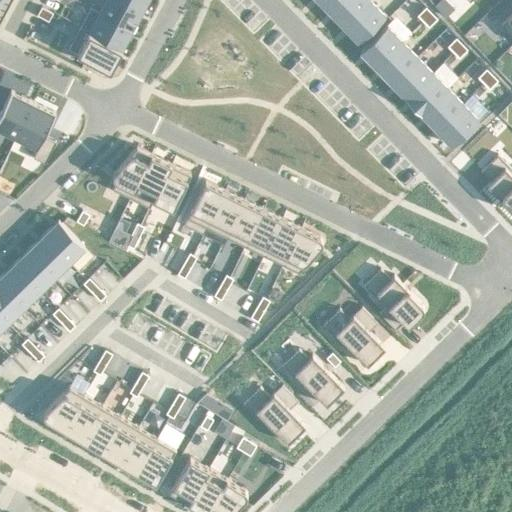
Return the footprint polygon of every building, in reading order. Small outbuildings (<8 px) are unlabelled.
[(40,0),(37,0),(33,7),(45,14),(50,5),(40,0)] [(136,0),(98,0),(96,4),(129,22),(140,2),(136,0)] [(327,0),(326,1),(341,17),(358,0),(327,0)] [(358,0),(341,17),(340,18),(355,34),(383,8),(374,0),(358,0)] [(423,0),(422,0),(414,8),(420,14),(429,6),(423,0)] [(78,19),(77,20),(118,42),(129,22),(96,4),(86,23),(78,19)] [(511,4),(498,18),(511,32),(511,4)] [(429,6),(420,14),(426,20),(434,12),(429,6)] [(384,18),(357,44),(373,60),(400,34),(384,18)] [(77,20),(66,41),(107,63),(118,42),(77,20)] [(453,31),(445,39),(450,45),(459,37),(453,31)] [(400,34),(373,60),(388,76),(415,49),(400,34)] [(459,37),(450,45),(456,51),(465,42),(459,37)] [(415,49),(388,76),(403,91),(430,65),(415,49)] [(483,62),(475,70),(480,76),(489,67),(483,62)] [(430,65),(403,91),(418,107),(445,80),(430,65)] [(489,67),(480,76),(486,82),(495,73),(489,67)] [(445,80),(418,107),(433,122),(460,96),(445,80)] [(0,124),(13,131),(30,94),(8,83),(0,99),(0,124)] [(30,94),(13,131),(35,142),(31,150),(42,156),(53,134),(41,129),(53,105),(30,94)] [(460,96),(433,122),(449,138),(476,112),(460,96)] [(114,174),(109,182),(127,191),(149,146),(134,138),(112,164),(111,164),(111,165),(110,166),(110,167),(110,168),(110,169),(110,170),(111,171),(111,172),(112,172),(112,173),(113,173),(114,174)] [(149,146),(127,191),(146,200),(168,155),(149,146)] [(511,164),(495,147),(478,163),(488,173),(484,177),(511,205),(511,206),(511,205),(511,164)] [(168,155),(146,200),(147,201),(149,196),(168,206),(188,165),(168,155)] [(202,172),(180,217),(200,227),(222,182),(202,172)] [(222,182),(200,227),(201,227),(205,219),(224,228),(241,191),(222,182)] [(241,191),(224,228),(243,237),(260,201),(241,191)] [(260,201),(243,237),(262,246),(280,210),(260,201)] [(79,203),(73,213),(80,217),(86,207),(79,203)] [(280,210),(262,246),(281,256),(299,220),(280,210)] [(55,212),(40,228),(66,255),(82,240),(55,212)] [(134,215),(129,226),(136,230),(141,219),(134,215)] [(299,220),(281,256),(296,263),(298,261),(302,256),(315,241),(318,238),(319,237),(319,235),(320,234),(319,232),(319,231),(318,230),(317,229),(316,228),(299,220)] [(129,226),(124,237),(131,241),(136,230),(129,226)] [(40,228),(24,243),(50,270),(66,255),(40,228)] [(24,243),(9,258),(35,285),(50,270),(24,243)] [(187,246),(181,256),(188,260),(194,250),(187,246)] [(181,256),(174,267),(181,271),(188,260),(181,256)] [(9,258),(0,266),(0,280),(19,301),(35,285),(9,258)] [(377,261),(361,277),(382,299),(376,305),(393,322),(401,314),(405,318),(419,304),(419,303),(420,303),(420,302),(420,301),(421,300),(420,299),(420,298),(420,297),(419,297),(419,296),(391,268),(387,271),(377,261)] [(223,268),(217,278),(224,282),(230,272),(223,268)] [(86,270),(80,276),(89,285),(95,279),(86,270)] [(217,278),(211,288),(218,292),(224,282),(217,278)] [(95,279),(89,285),(97,293),(103,287),(95,279)] [(0,280),(0,311),(4,316),(19,301),(0,280)] [(260,289),(254,300),(261,304),(267,293),(260,289)] [(55,300),(49,306),(58,315),(64,309),(55,300)] [(254,300),(248,310),(255,314),(261,304),(254,300)] [(337,301),(320,317),(341,339),(344,337),(364,358),(382,340),(361,319),(370,311),(359,300),(350,308),(350,307),(346,311),(337,301)] [(64,309),(58,315),(66,323),(72,318),(64,309)] [(24,331),(18,336),(27,345),(33,339),(24,331)] [(320,336),(315,342),(323,351),(329,345),(320,336)] [(33,339),(27,345),(35,354),(41,348),(33,339)] [(296,341),(279,357),(300,379),(303,377),(323,398),(341,380),(309,348),(306,351),(296,341)] [(102,343),(96,353),(103,357),(109,347),(102,343)] [(96,353),(90,363),(97,368),(103,357),(96,353)] [(139,364),(133,375),(139,379),(146,368),(139,364)] [(133,375),(126,385),(133,389),(139,379),(133,375)] [(257,379),(240,395),(262,417),(264,415),(285,435),(302,418),(282,397),(290,389),(279,377),(271,386),(270,385),(267,389),(257,379)] [(40,405),(40,406),(41,408),(41,409),(42,410),(43,411),(50,415),(60,421),(81,387),(66,378),(64,380),(46,398),(43,401),(42,401),(41,402),(41,404),(40,405)] [(175,386),(169,396),(176,400),(182,390),(175,386)] [(81,387),(60,421),(79,432),(99,397),(81,387)] [(169,396),(163,406),(170,411),(176,400),(169,396)] [(99,397),(79,432),(97,443),(117,408),(99,397)] [(117,408),(97,443),(115,454),(135,419),(117,408)] [(203,408),(197,419),(204,423),(210,412),(203,408)] [(135,419),(115,454),(133,464),(154,430),(135,419)] [(154,430),(133,464),(152,476),(173,441),(154,430)] [(239,430),(233,440),(240,444),(246,434),(239,430)] [(246,434),(240,444),(247,448),(253,438),(246,434)] [(166,484),(185,496),(206,461),(187,449),(166,484)] [(206,461),(185,496),(203,506),(224,472),(206,461)] [(224,472),(203,506),(212,511),(220,511),(238,495),(242,491),(243,490),(244,489),(244,488),(244,486),(244,485),(243,483),(242,482),(241,482),(238,480),(224,472)]
